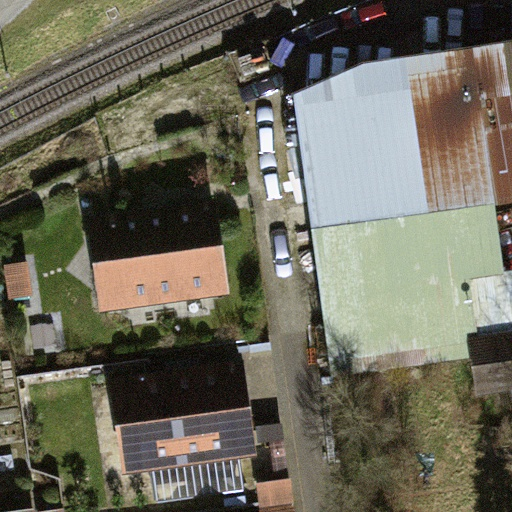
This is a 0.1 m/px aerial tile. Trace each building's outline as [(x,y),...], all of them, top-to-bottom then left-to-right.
[(511,55),(292,90),(334,358),(511,329),(511,235),(507,205),(511,204),(511,55)] [(97,227),(105,312),(222,301),(215,216),(97,227)] [(10,287),(0,286),(0,318),(8,318),(9,308),(37,308),(37,271),(10,271),(10,287)] [(511,344),(476,347),(480,397),(511,394),(511,344)] [(240,366),(117,378),(127,478),(249,466),(240,366)] [(301,511),(299,490),(267,493),(268,511),(301,511)]
